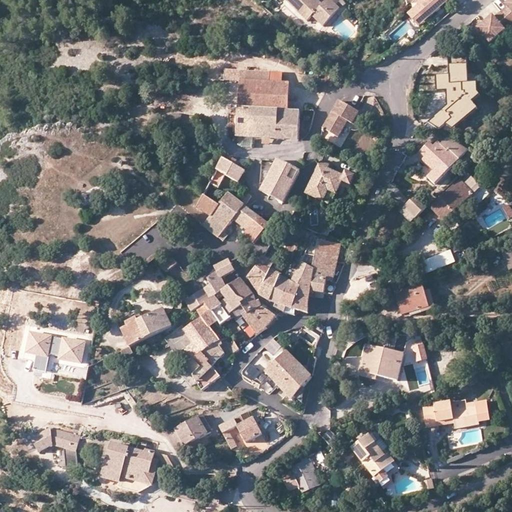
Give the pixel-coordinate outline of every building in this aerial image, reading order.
[(286,0),(285,2),(307,22),(312,17),(321,8),(312,0),(286,0)] [(323,27),(340,10),(329,0),(327,0),(321,8),(312,17),(323,27)] [(418,7),(417,8),(426,19),(450,0),(449,0),(416,0),(418,2),(418,7)] [(511,1),(508,5),(509,7),(502,13),(511,25),(511,1)] [(426,19),(417,8),(409,15),(418,26),(426,19)] [(511,26),(511,25),(502,13),(495,19),(494,17),(478,30),(491,44),(511,26)] [(448,107),(428,123),(440,131),(442,129),(446,132),(476,107),(473,103),(481,97),(478,93),(477,77),(469,78),(467,57),(449,59),(450,77),(436,78),(437,93),(446,92),(448,107)] [(240,71),(240,81),(270,83),(270,73),(240,71)] [(270,83),(240,81),(239,106),(232,105),(232,112),(238,112),(237,137),(236,142),(242,142),(242,137),(300,140),(301,112),(289,111),(291,84),(270,83)] [(361,113),(341,101),(325,129),(340,138),(350,123),(354,125),(361,113)] [(479,110),(476,107),(446,132),(449,134),(479,110)] [(173,113),(172,125),(180,126),(181,114),(173,113)] [(436,185),(469,152),(450,138),(442,145),(439,143),(434,148),(430,145),(421,154),(437,170),(429,179),(436,185)] [(224,159),(210,184),(218,189),(226,176),(239,183),(240,182),(246,172),(224,159)] [(283,204),(300,172),(278,160),(262,192),(283,204)] [(321,161),(306,194),(331,206),(342,181),(352,186),(356,178),(346,173),(344,176),(329,169),(330,166),(321,161)] [(460,181),(432,208),(445,222),(473,195),(460,181)] [(211,217),(204,227),(223,242),(228,237),(225,234),(234,220),(248,231),(244,236),(245,238),(254,244),(270,226),(246,207),(229,194),(220,206),(211,217)] [(197,209),(211,217),(220,206),(204,196),(197,209)] [(417,219),(428,208),(418,199),(414,203),(412,201),(406,208),(417,218),(417,219)] [(406,208),(402,213),(413,223),(417,218),(406,208)] [(413,223),(409,228),(415,234),(419,229),(413,223)] [(293,281),(290,280),(286,291),(310,300),(310,291),(324,293),(326,285),(332,286),(341,245),(318,240),(313,268),(302,263),(293,281)] [(378,253),(381,247),(375,244),(372,250),(378,253)] [(511,271),(511,270),(511,250),(503,254),(511,271)] [(451,252),(421,263),(426,276),(456,265),(451,252)] [(173,257),(161,267),(167,274),(178,264),(173,257)] [(275,264),(262,257),(260,265),(248,276),(259,296),(270,301),(281,275),(280,275),(272,270),(275,264)] [(211,285),(205,290),(211,301),(206,304),(219,322),(222,327),(232,320),(221,305),(223,304),(220,301),(225,298),(226,301),(228,300),(223,292),(228,289),(227,287),(222,279),(235,270),(230,262),(230,260),(215,269),(217,273),(208,280),(211,285)] [(281,275),(270,301),(269,304),(285,313),(287,308),(292,310),(296,311),(308,314),(309,313),(310,300),(286,291),(290,280),(281,275)] [(254,294),(240,279),(230,286),(247,316),(262,308),(260,302),(256,302),(254,294)] [(423,285),(397,294),(404,316),(421,310),(423,314),(436,310),(431,291),(425,292),(423,285)] [(221,305),(232,320),(235,319),(237,323),(244,318),(247,316),(230,286),(227,287),(228,289),(223,292),(228,300),(226,301),(223,304),(221,305)] [(210,328),(211,328),(219,322),(206,304),(211,301),(205,290),(191,299),(186,302),(193,312),(197,310),(202,318),(210,328)] [(247,316),(244,318),(252,327),(257,335),(258,336),(268,329),(267,328),(277,314),(264,306),(262,308),(247,316)] [(122,329),(131,348),(173,328),(164,309),(139,321),(137,318),(126,323),(128,326),(122,329)] [(203,392),(221,379),(213,368),(225,355),(223,352),(226,349),(221,342),(211,328),(210,328),(202,318),(185,330),(182,327),(166,340),(177,356),(184,351),(186,352),(188,350),(195,358),(192,360),(187,365),(189,368),(199,385),(203,392)] [(251,339),(257,335),(252,327),(246,332),(251,339)] [(84,343),(31,335),(28,356),(37,357),(35,372),(47,373),(49,359),(81,364),(84,343)] [(234,342),(230,336),(226,340),(230,345),(234,342)] [(275,340),(267,348),(275,355),(282,347),(275,340)] [(233,354),(239,349),(234,342),(228,347),(233,354)] [(428,359),(424,344),(412,348),(416,362),(428,359)] [(404,355),(368,347),(362,374),(365,374),(364,379),(377,382),(379,378),(398,382),(404,355)] [(304,389),(313,378),(283,348),(271,361),(275,365),(267,373),(294,401),(296,398),(304,389)] [(188,350),(186,352),(192,360),(195,358),(188,350)] [(310,367),(315,368),(318,359),(312,357),(310,367)] [(85,380),(87,368),(55,362),(52,374),(85,380)] [(259,385),(266,373),(250,363),(242,374),(259,385)] [(192,388),(199,385),(189,368),(180,375),(192,388)] [(296,398),(304,405),(306,391),(304,389),(296,398)] [(454,411),(478,407),(477,403),(467,405),(466,402),(453,404),(454,411)] [(456,420),(457,425),(457,431),(481,426),(478,407),(454,411),(453,404),(453,403),(435,406),(435,409),(424,411),(426,430),(441,428),(440,423),(456,420)] [(252,420),(248,413),(235,420),(239,427),(238,427),(247,444),(263,435),(254,419),(252,420)] [(211,433),(201,415),(167,436),(178,453),(186,448),(200,440),(211,433)] [(239,427),(235,420),(220,428),(224,435),(238,427),(239,427)] [(500,428),(493,430),(494,438),(501,438),(500,428)] [(82,437),(52,429),(32,440),(41,454),(54,446),(78,453),(82,437)] [(354,449),(382,485),(390,479),(402,470),(397,464),(395,466),(372,435),(354,449)] [(204,447),(200,440),(186,448),(191,455),(204,447)] [(154,461),(156,454),(146,451),(146,454),(112,445),(103,479),(121,483),(119,489),(140,494),(143,484),(148,485),(151,474),(154,461)] [(151,474),(148,485),(153,487),(159,462),(173,466),(168,457),(156,454),(154,461),(151,474)] [(295,477),(285,482),(289,493),(301,487),(305,495),(321,487),(314,472),(315,471),(310,461),(291,469),(295,477)] [(362,475),(359,477),(366,484),(367,482),(362,475)] [(390,479),(382,485),(386,490),(394,484),(390,479)] [(427,481),(428,490),(435,489),(434,480),(427,481)]
